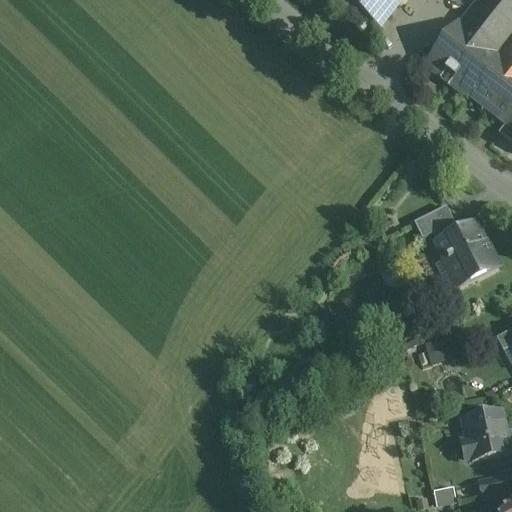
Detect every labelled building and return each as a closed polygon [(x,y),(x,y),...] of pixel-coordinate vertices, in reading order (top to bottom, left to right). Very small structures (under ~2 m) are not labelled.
[(339,0),(379,31),(404,0),(339,0)] [(511,0),(480,0),(460,26),(511,66),(511,0)] [(511,66),(460,26),(428,68),(505,128),(511,119),(511,66)] [(511,119),(505,128),(500,135),(511,144),(511,119)] [(446,211),(415,227),(423,243),(454,227),(446,211)] [(476,228),(437,247),(459,291),(498,272),(476,228)] [(511,333),(505,338),(497,343),(503,354),(511,351),(511,333)] [(501,416),(464,424),(468,446),(465,447),(462,451),(465,461),(469,463),(472,463),(472,466),(510,458),(501,416)] [(511,477),(505,481),(494,484),(497,498),(510,495),(511,493),(511,477)] [(455,492),(436,495),(438,509),(457,506),(455,492)]
